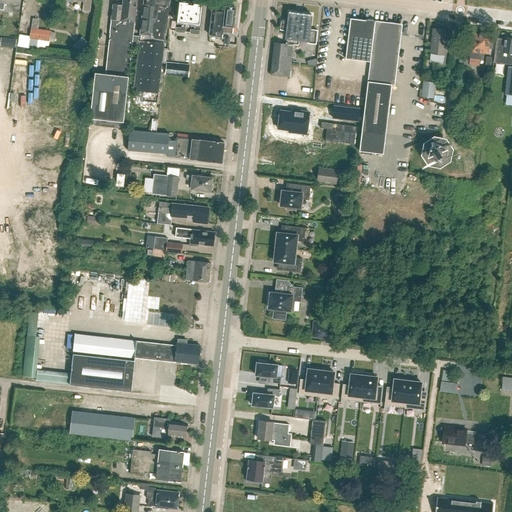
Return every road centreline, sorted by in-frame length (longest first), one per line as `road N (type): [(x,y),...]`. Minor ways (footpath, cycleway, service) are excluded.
road 1 (tertiary): [(223,339),(262,0)]
road 2 (residential): [(436,364),(223,339)]
road 3 (tertiary): [(203,511),(223,339)]
road 4 (unknown): [(412,4),(389,174)]
road 5 (unknown): [(436,364),(418,511)]
road 6 (unclassified): [(511,17),(370,0)]
